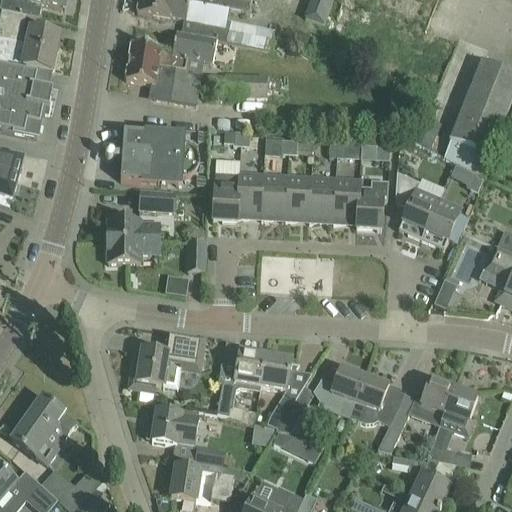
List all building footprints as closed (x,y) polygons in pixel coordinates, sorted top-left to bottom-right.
[(0,14),(2,15),(25,20),(39,23),(41,9),(64,14),(67,0),(28,0),(28,6),(3,0),(0,14)] [(139,0),(137,18),(139,18),(156,21),(170,24),(170,22),(184,24),(181,38),(216,45),(269,55),(273,34),(231,26),(231,23),(226,22),(227,13),(229,14),(249,17),(252,0),(139,0)] [(312,0),(305,22),(324,29),(333,3),(322,0),(312,0)] [(331,0),(370,14),(377,0),(331,0)] [(25,20),(2,15),(0,24),(0,42),(10,45),(6,66),(22,70),(51,77),(59,39),(31,34),(30,36),(22,34),(25,20)] [(176,37),(173,56),(172,61),(186,63),(186,65),(201,67),(212,69),(216,45),(181,38),(176,37)] [(131,49),(127,73),(198,85),(201,67),(186,65),(186,63),(172,61),(173,56),(131,49)] [(449,146),(450,146),(443,163),(484,184),(493,164),(488,162),(511,100),(511,79),(480,67),(449,146)] [(198,85),(127,73),(125,85),(152,90),(150,102),(194,109),(198,85)] [(46,100),(49,87),(0,76),(0,139),(36,147),(42,119),(49,119),(52,101),(46,100)] [(267,98),(267,81),(224,78),(223,101),(266,104),(267,98)] [(233,151),(241,152),(242,137),(224,136),(223,148),(233,149),(233,151)] [(125,137),(123,159),(112,157),(111,156),(109,156),(108,156),(106,157),(105,158),(104,159),(104,161),(104,162),(105,163),(107,165),(108,165),(109,165),(112,164),(122,164),(120,185),(177,189),(178,183),(185,183),(188,182),(191,180),(194,177),(196,174),(198,171),(198,167),(198,163),(197,160),(196,156),(194,153),(191,151),(188,150),(182,148),(183,141),(125,137)] [(242,137),(241,152),(249,152),(249,153),(259,153),(259,139),(250,139),(250,138),(242,137)] [(288,160),(289,146),(281,145),(280,159),(288,160)] [(297,146),(289,146),(288,160),(296,161),(297,154),(313,155),(313,147),(297,146)] [(336,163),(337,148),(329,148),(328,162),(336,163)] [(345,149),(337,148),(336,163),(345,163),(345,149)] [(390,160),(390,152),(361,151),(360,159),(390,160)] [(240,178),(240,164),(216,163),(215,177),(240,178)] [(0,164),(0,195),(13,200),(22,170),(0,164)] [(407,239),(420,245),(438,204),(415,195),(418,187),(405,182),(396,177),(394,208),(407,213),(400,232),(408,236),(407,239)] [(237,227),(237,224),(238,209),(239,192),(240,179),(237,179),(237,180),(215,179),(212,222),(222,223),(221,226),(237,227)] [(256,221),(260,221),(263,180),(240,179),(239,192),(238,209),(237,224),(252,221),(252,218),(257,219),(256,221)] [(280,222),(284,222),(286,181),(263,180),(260,221),(260,225),(261,225),(276,222),(276,220),(280,220),(280,222)] [(304,223),(308,224),(311,183),(286,181),(284,222),(284,226),(285,226),(300,223),(300,221),(304,221),(304,223)] [(469,195),(477,198),(483,185),(475,182),(469,195)] [(328,225),(332,225),(334,184),(311,183),(308,224),(308,228),(309,228),(324,225),(324,222),(328,223),(328,225)] [(352,226),(356,226),(357,186),(334,184),(332,225),(332,229),(333,229),(348,226),(348,224),(352,224),(352,226)] [(357,186),(356,226),(356,234),(381,235),(383,207),(387,208),(388,187),(371,186),(370,193),(360,192),(360,186),(357,186)] [(137,214),(174,217),(175,199),(138,196),(137,214)] [(438,204),(420,245),(435,251),(436,247),(445,251),(461,214),(438,204)] [(105,236),(105,247),(160,247),(160,235),(139,235),(139,225),(107,224),(107,236),(105,236)] [(511,257),(511,240),(503,237),(497,251),(511,257)] [(160,247),(105,247),(105,256),(107,256),(107,269),(140,269),(140,259),(160,259),(160,247)] [(188,247),(187,277),(203,277),(204,247),(188,247)] [(511,257),(497,251),(496,252),(494,251),(484,272),(511,285),(500,308),(511,312),(511,257)] [(444,285),(433,309),(445,314),(446,313),(449,314),(454,313),(456,309),(453,304),(450,303),(455,290),(444,285)] [(129,393),(155,397),(156,391),(176,394),(179,376),(183,376),(184,369),(200,371),(204,345),(167,339),(164,358),(141,354),(139,369),(133,368),(129,393)] [(260,391),(265,361),(239,356),(237,369),(222,366),(217,394),(221,394),(216,420),(228,422),(230,414),(232,415),(235,396),(240,393),(259,397),(260,391)] [(292,366),(265,361),(260,391),(286,396),(292,366)] [(338,418),(347,422),(363,382),(356,379),(357,376),(342,370),(331,399),(343,404),(338,418)] [(388,431),(396,415),(381,409),(389,388),(374,382),(372,385),(363,382),(347,422),(365,429),(373,429),(378,426),(388,431)] [(409,419),(439,430),(452,393),(430,384),(421,407),(414,404),(409,419)] [(452,393),(439,430),(468,441),(473,429),(468,427),(477,402),(452,393)] [(277,434),(290,412),(294,406),(283,400),(266,429),(277,434)] [(11,445),(34,461),(45,470),(76,428),(41,403),(11,445)] [(302,419),(290,412),(277,434),(277,435),(290,439),(302,419)] [(152,444),(151,447),(176,450),(176,449),(194,452),(198,423),(181,420),(181,419),(156,415),(154,432),(149,431),(147,443),(152,444)] [(396,415),(388,431),(377,455),(390,458),(409,420),(396,415)] [(340,423),(336,434),(342,436),(346,426),(340,423)] [(288,440),(283,450),(302,459),(308,445),(288,440)] [(219,472),(222,456),(197,452),(195,467),(196,468),(217,472),(219,472)] [(452,469),(455,457),(430,452),(426,464),(439,467),(452,469)] [(449,492),(431,483),(439,467),(426,464),(426,468),(392,462),(391,469),(408,473),(407,477),(410,478),(406,486),(416,490),(410,503),(383,490),(383,492),(397,498),(426,511),(443,511),(447,504),(444,501),(449,492)] [(217,472),(196,468),(195,474),(175,471),(170,502),(195,506),(198,488),(212,491),(210,503),(229,507),(233,480),(219,477),(219,472),(217,472)] [(63,511),(78,511),(94,494),(104,484),(92,472),(59,508),(63,511)] [(16,511),(24,503),(34,511),(51,511),(57,505),(25,477),(16,488),(0,473),(0,511),(16,511)] [(299,511),(302,505),(300,504),(305,492),(287,484),(282,495),(277,493),(269,510),(268,509),(267,511),(251,504),(247,511),(299,511)] [(107,511),(110,509),(94,494),(78,511),(107,511)] [(426,511),(397,498),(390,511),(426,511)] [(312,511),(316,505),(305,500),(302,505),(299,511),(312,511)]
